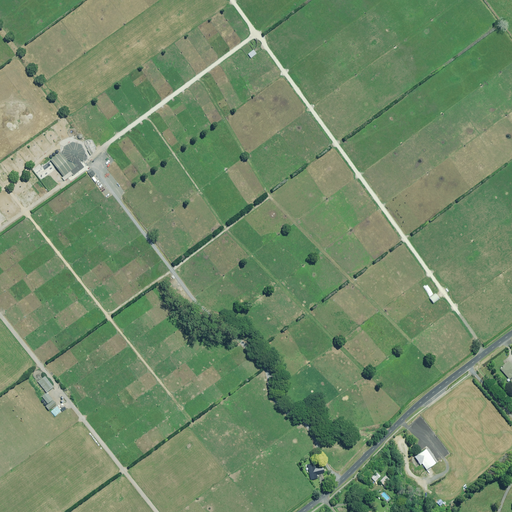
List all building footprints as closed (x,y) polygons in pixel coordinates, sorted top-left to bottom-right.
[(256,59),(254,56),(256,54),(253,50),(248,54),(251,58),(251,57),(254,60),(256,59)] [(82,165),(81,163),(83,161),(85,153),(81,144),(72,142),(64,146),(61,146),(60,152),(50,160),(63,177),(78,165),(79,167),(82,165)] [(95,175),(90,169),(87,171),(91,178),(95,175)] [(439,299),(435,294),(429,298),(433,303),(439,299)] [(511,376),(511,365),(508,361),(500,369),(509,379),(511,376)] [(53,387),(44,376),(37,382),(46,393),(53,387)] [(52,400),(47,393),(42,397),(43,399),(42,399),(42,400),(41,400),(41,401),(41,402),(42,402),(42,403),(43,403),(43,404),(43,405),(44,406),(45,406),(48,410),(55,405),(52,400)] [(422,446),(413,453),(425,468),(434,461),(422,446)] [(315,468),(314,465),(307,466),(310,480),(317,478),(316,475),(324,473),(323,467),(315,468)] [(380,476),(376,473),(371,478),(375,482),(380,476)] [(391,481),(385,476),(380,482),(385,487),(387,484),(391,481)]
